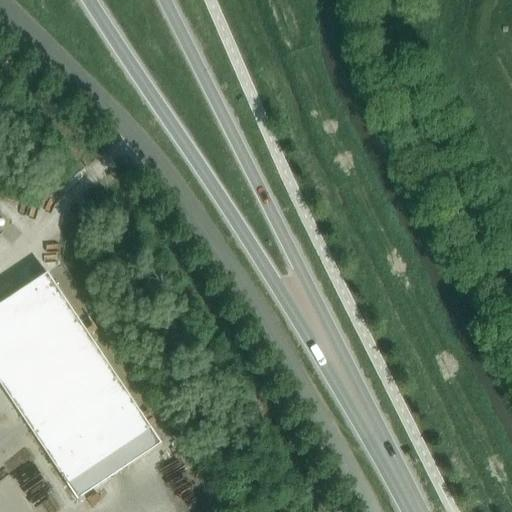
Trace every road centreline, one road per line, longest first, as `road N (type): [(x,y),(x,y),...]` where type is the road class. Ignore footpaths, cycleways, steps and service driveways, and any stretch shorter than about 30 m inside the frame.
road 1 (unclassified): [(372,511),(193,209),(105,103),(0,4)]
road 2 (secondary): [(88,0),(271,278),(341,369)]
road 3 (secondary): [(341,369),(174,0)]
road 4 (secondary): [(415,511),(341,369)]
